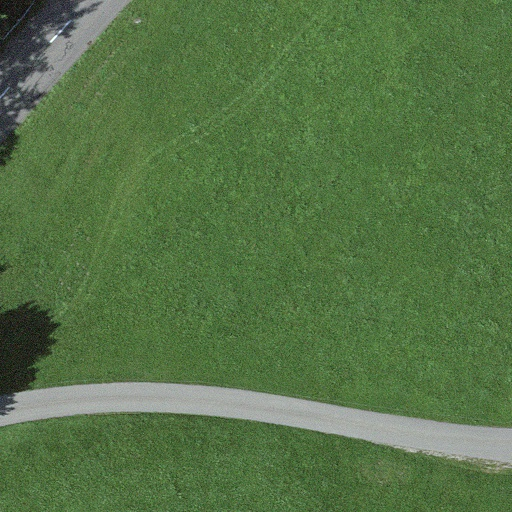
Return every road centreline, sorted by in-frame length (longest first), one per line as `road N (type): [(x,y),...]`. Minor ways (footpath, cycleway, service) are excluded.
road 1 (track): [(0,411),(62,397),(149,393),(269,404),(511,447)]
road 2 (tertiary): [(0,97),(90,0)]
